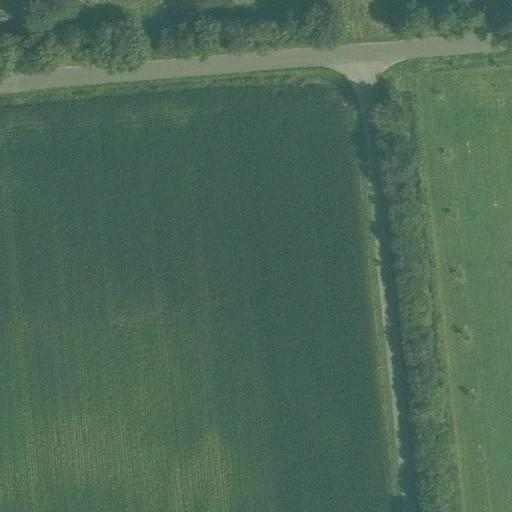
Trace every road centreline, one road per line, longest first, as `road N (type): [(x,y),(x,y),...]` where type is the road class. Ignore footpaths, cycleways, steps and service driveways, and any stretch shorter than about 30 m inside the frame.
road 1 (unclassified): [(364,52),(411,511)]
road 2 (unclassified): [(0,84),(364,52)]
road 3 (unclassified): [(364,52),(511,42)]
